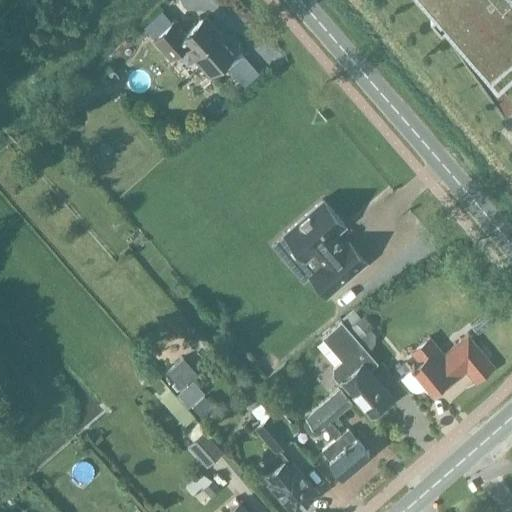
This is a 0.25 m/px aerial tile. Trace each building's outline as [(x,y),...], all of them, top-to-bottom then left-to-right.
[(511,0),(422,0),(492,79),(511,61),(511,0)] [(175,21),(155,39),(171,57),(185,45),(210,74),(233,53),(229,49),(204,19),(186,35),(175,21)] [(103,72),(113,84),(120,78),(111,66),(103,72)] [(218,96),(205,107),(213,116),(226,105),(218,96)] [(323,199),(284,233),(306,259),(312,254),(322,265),(309,275),(327,296),(367,262),(349,241),(344,246),(334,235),(345,225),(323,199)] [(356,310),(345,319),(360,337),(371,329),(356,310)] [(363,364),(372,356),(341,321),(325,335),(342,354),(344,352),(347,355),(341,360),(342,360),(334,368),(333,376),(340,384),(342,382),(371,415),(375,411),(380,412),(387,405),(387,401),(392,397),(378,381),(377,383),(371,377),(373,375),(363,364)] [(412,369),(401,378),(410,388),(411,389),(413,390),(416,391),(417,392),(419,392),(421,392),(422,391),(425,390),(426,389),(428,387),(432,392),(443,382),(447,387),(467,370),(476,381),(495,366),(468,334),(445,353),(431,336),(412,351),(420,360),(411,367),(412,369)] [(182,356),(165,371),(179,387),(196,372),(182,356)] [(133,363),(147,379),(155,372),(141,357),(133,363)] [(192,380),(177,394),(189,407),(204,393),(192,380)] [(170,388),(161,397),(185,425),(195,416),(170,388)] [(306,418),(317,432),(324,426),(336,439),(323,451),(330,460),(329,461),(342,476),(368,453),(357,439),(356,439),(348,429),(341,434),(331,421),(352,403),(340,390),(306,418)] [(203,395),(192,406),(201,415),(212,404),(203,395)] [(271,395),(263,402),(271,412),(279,405),(271,395)] [(282,410),(276,414),(284,423),(289,418),(282,410)] [(270,412),(258,423),(279,447),(291,437),(270,412)] [(203,430),(189,443),(208,463),(222,450),(203,430)] [(268,482),(293,511),(295,511),(319,492),(293,462),(268,482)] [(212,480),(201,473),(189,482),(196,490),(201,486),(204,488),(203,489),(210,497),(221,489),(212,480)] [(246,511),(239,503),(228,511),(246,511)]
